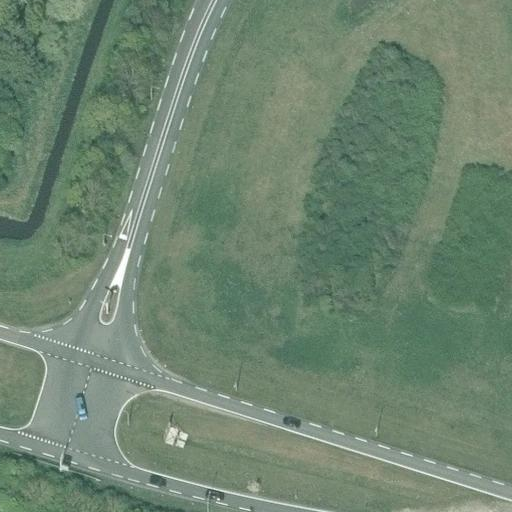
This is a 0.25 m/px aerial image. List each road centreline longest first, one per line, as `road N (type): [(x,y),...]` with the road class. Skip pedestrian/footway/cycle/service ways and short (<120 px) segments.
road 1 (primary): [(511,503),(93,367)]
road 2 (primary): [(214,0),(129,249)]
road 3 (primary): [(65,461),(253,511)]
road 4 (primary): [(93,367),(122,332),(129,249)]
road 5 (primary): [(129,249),(91,323),(93,367)]
